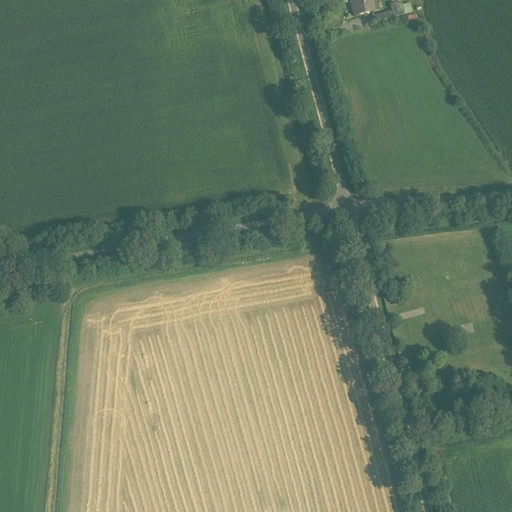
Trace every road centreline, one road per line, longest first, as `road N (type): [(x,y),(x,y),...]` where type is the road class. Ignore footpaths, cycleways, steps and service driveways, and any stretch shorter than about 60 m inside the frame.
road 1 (unclassified): [(346,208),(0,269)]
road 2 (unclassified): [(346,208),(430,511)]
road 3 (unclassified): [(290,0),(346,208)]
road 4 (unclassified): [(346,208),(511,194)]
